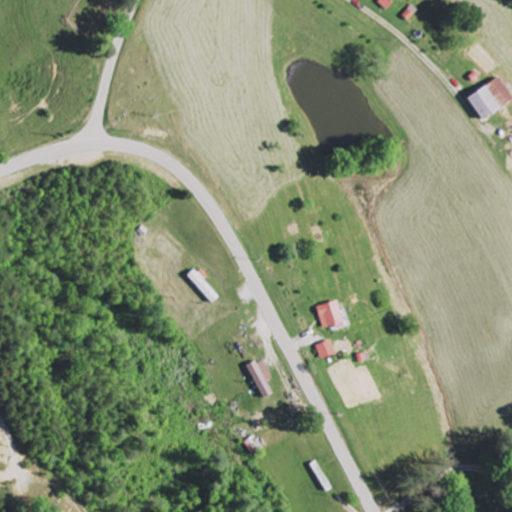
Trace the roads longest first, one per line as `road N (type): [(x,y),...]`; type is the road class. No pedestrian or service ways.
road 1 (secondary): [(0,172),(104,144),(145,152),(182,175),(227,234),(371,511)]
road 2 (residential): [(93,145),(136,0)]
